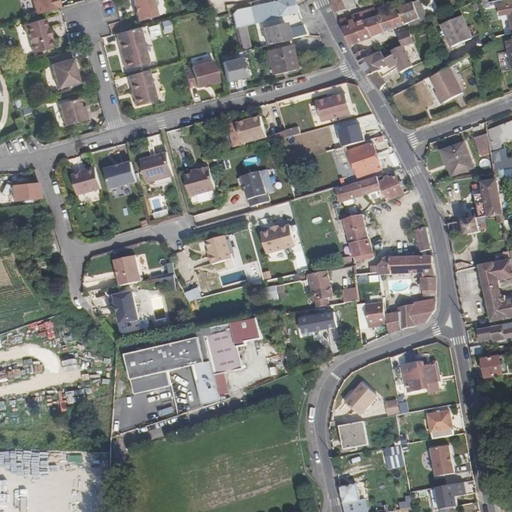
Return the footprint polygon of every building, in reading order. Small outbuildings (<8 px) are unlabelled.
[(32,0),(37,16),(61,10),(58,0),(32,0)] [(158,17),(153,0),(133,0),(140,22),(158,17)] [(287,16),(297,13),(291,0),(280,0),(249,8),(252,25),(287,16)] [(347,10),(342,0),(330,0),(336,14),(347,10)] [(511,0),(509,0),(508,0),(508,6),(499,8),(501,15),(509,14),(511,34),(511,33),(511,0)] [(388,13),(395,29),(407,24),(419,19),(422,26),(429,23),(421,1),(403,8),(388,13)] [(252,25),(249,8),(231,12),(234,29),(236,29),(242,27),(252,25)] [(367,20),(375,18),(373,12),(376,11),(374,8),(339,21),(348,43),(350,47),(373,38),(367,20)] [(297,13),(287,16),(289,21),(298,28),(303,26),(297,13)] [(395,29),(388,13),(375,18),(367,20),(373,38),(395,29)] [(462,16),(441,24),(450,47),(470,39),(462,16)] [(164,33),(173,31),(170,19),(161,22),(164,33)] [(27,36),(33,55),(53,50),(50,41),(51,41),(48,29),(47,29),(45,21),(26,26),(25,26),(25,28),(24,30),(25,34),(27,36)] [(288,41),(284,24),(268,28),(270,39),(276,38),(276,43),(288,41)] [(242,27),(236,29),(243,52),(249,50),(242,27)] [(151,64),(142,29),(118,36),(127,71),(151,64)] [(404,46),(414,42),(410,31),(399,35),(404,46)] [(268,53),(273,75),(297,69),(292,47),(291,48),(290,40),(288,41),(276,43),(267,46),(269,52),(268,53)] [(414,42),(404,46),(411,66),(421,62),(414,42)] [(400,70),(411,66),(404,46),(391,51),(393,56),(387,60),(383,52),(370,57),(358,62),(368,78),(379,91),(386,84),(383,80),(387,76),(382,71),(388,66),(390,68),(396,63),(400,70)] [(358,62),(370,57),(365,50),(354,54),(358,62)] [(211,55),(191,59),(192,64),(212,60),(211,55)] [(224,63),(227,78),(235,77),(236,80),(247,78),(243,58),(224,63)] [(80,86),(78,77),(75,78),(73,71),(76,70),(73,62),(52,68),(59,92),(80,86)] [(205,87),(212,85),(221,83),(215,62),(193,68),(193,71),(187,73),(191,88),(198,86),(199,89),(205,87)] [(438,92),(441,98),(445,104),(464,94),(450,68),(437,75),(431,78),(438,92)] [(158,102),(151,74),(129,80),(137,108),(158,102)] [(346,91),(343,84),(320,92),(323,100),(346,91)] [(445,104),(441,98),(438,92),(435,94),(442,105),(443,105),(445,104)] [(316,103),(322,123),(351,115),(346,95),(334,99),(328,101),(328,100),(316,103)] [(83,115),(82,109),(80,101),(61,105),(66,128),(90,121),(88,114),(83,115)] [(266,138),(260,118),(251,120),(251,121),(247,122),(246,121),(236,124),(242,144),(266,138)] [(344,147),(367,141),(363,124),(340,130),(344,147)] [(511,139),(507,125),(495,130),(500,145),(511,139)] [(288,127),(284,129),(287,139),(299,136),(298,129),(290,131),(288,127)] [(500,145),(495,130),(491,132),(495,151),(501,149),(500,145)] [(272,136),(274,143),(278,142),(287,139),(285,133),(272,136)] [(492,150),(489,135),(475,138),(477,153),(492,150)] [(382,170),(374,145),(352,152),(359,177),(382,170)] [(468,147),(447,153),(455,177),(476,171),(468,147)] [(146,186),(173,178),(166,155),(155,159),(155,161),(141,165),(146,186)] [(507,162),(495,165),(496,172),(508,170),(507,162)] [(131,165),(105,172),(110,192),(137,185),(131,165)] [(198,171),(199,173),(183,177),(189,198),(214,191),(209,171),(208,171),(207,169),(198,171)] [(77,198),(101,191),(95,170),(86,172),(87,174),(82,175),(72,178),(77,198)] [(260,173),(241,178),(249,209),(269,203),(267,195),(266,195),(260,173)] [(332,179),(329,173),(317,177),(319,183),(332,179)] [(381,182),(383,189),(388,201),(404,194),(397,177),(392,179),(391,176),(386,177),(387,181),(381,182)] [(383,189),(381,182),(379,177),(338,189),(340,199),(383,189)] [(1,204),(12,204),(12,188),(7,188),(7,178),(0,179),(1,204)] [(11,185),(14,203),(42,199),(39,181),(11,185)] [(499,217),(504,216),(498,181),(483,183),(486,200),(480,201),(484,220),(485,219),(499,217)] [(345,235),(365,228),(364,219),(362,216),(343,222),(345,235)] [(485,219),(484,220),(481,220),(465,224),(467,237),(481,235),(481,232),(487,231),(485,219)] [(269,232),(258,235),(263,256),(291,249),(286,228),(276,230),(269,232)] [(366,240),(365,228),(345,235),(347,247),(366,240)] [(429,257),(433,257),(432,251),(427,231),(417,232),(421,243),(422,249),(423,253),(428,252),(429,257)] [(203,241),(207,255),(205,256),(208,265),(228,260),(222,237),(203,241)] [(368,254),(366,240),(347,247),(349,259),(368,254)] [(369,258),(368,254),(349,259),(350,263),(369,258)] [(388,259),(390,275),(422,273),(422,278),(421,278),(421,288),(422,288),(422,293),(436,293),(436,277),(433,257),(429,257),(388,259)] [(118,280),(120,289),(141,284),(136,259),(115,263),(117,272),(118,280)] [(390,275),(388,259),(381,259),(376,269),(377,274),(377,276),(390,275)] [(507,296),(503,297),(502,288),(501,281),(511,279),(511,260),(511,261),(506,262),(482,267),(488,299),(492,323),(511,318),(511,300),(508,301),(507,296)] [(306,278),(315,311),(326,309),(324,301),(329,299),(322,274),(306,278)] [(268,287),(268,301),(279,301),(278,286),(268,287)] [(341,306),(357,303),(355,290),(339,293),(341,306)] [(133,295),(114,299),(117,309),(118,316),(120,326),(139,322),(133,295)] [(427,323),(435,309),(436,300),(415,303),(399,309),(399,312),(385,315),(388,334),(419,327),(427,323)] [(360,317),(368,316),(366,306),(359,307),(360,317)] [(336,329),(333,315),(298,322),(301,336),(336,329)] [(256,322),(203,332),(214,377),(243,370),(236,348),(245,347),(244,344),(261,342),(256,322)] [(497,340),(511,337),(511,323),(480,329),(482,339),(496,337),(497,340)] [(214,377),(203,332),(125,346),(133,387),(166,380),(164,365),(193,360),(201,399),(219,394),(214,377)] [(500,357),(483,360),(486,378),(504,375),(500,357)] [(457,388),(455,378),(439,382),(435,365),(409,370),(413,386),(427,383),(427,384),(431,383),(433,392),(457,388)] [(347,403),(361,416),(378,396),(364,384),(347,403)] [(386,401),(388,416),(401,414),(399,399),(386,401)] [(403,414),(410,412),(408,401),(400,403),(403,414)] [(453,429),(450,412),(429,416),(432,433),(453,429)] [(364,421),(340,426),(344,447),(368,443),(364,421)] [(432,433),(433,440),(454,436),(453,429),(432,433)] [(450,446),(432,449),(437,477),(456,474),(450,446)] [(358,511),(357,501),(362,500),(358,483),(340,487),(345,511),(358,511)] [(439,510),(457,507),(455,498),(466,496),(464,483),(435,488),(439,510)]
